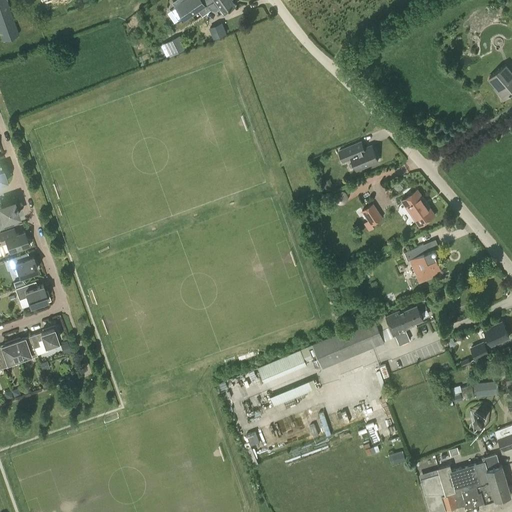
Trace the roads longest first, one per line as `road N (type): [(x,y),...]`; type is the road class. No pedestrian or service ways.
road 1 (unclassified): [(511,271),(274,0)]
road 2 (residential): [(0,330),(60,302),(20,185)]
